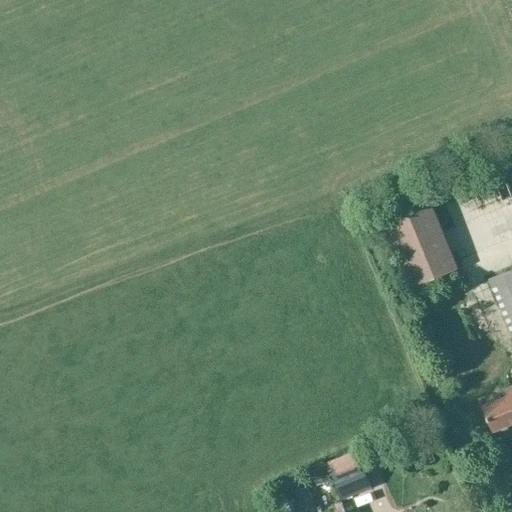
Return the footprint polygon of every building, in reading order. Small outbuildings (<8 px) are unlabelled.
[(383,213),(414,287),(460,268),(429,194),(383,213)] [(511,422),(511,268),(489,278),(511,333),(511,388),(507,390),(508,394),(483,405),(493,430),(511,422)] [(431,339),(450,330),(438,307),(419,317),(431,339)] [(394,453),(390,442),(377,448),(382,459),(394,453)] [(318,467),(343,459),(340,450),(315,458),(318,467)] [(360,463),(332,475),(342,500),(371,488),(360,463)] [(328,481),(323,469),(313,473),(318,486),(328,481)] [(310,486),(297,492),(305,511),(319,507),(310,486)] [(343,502),(341,502),(334,506),(336,511),(347,511),(343,502)]
